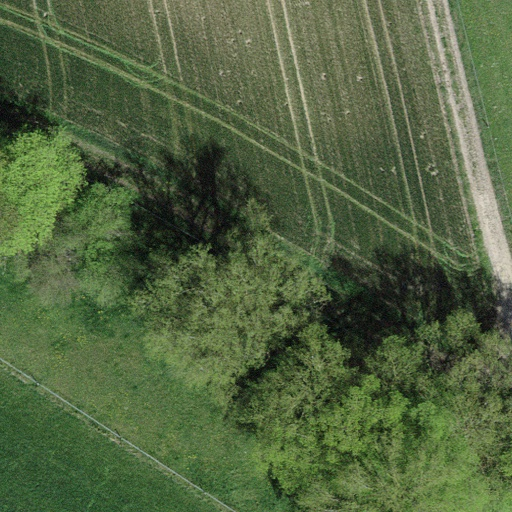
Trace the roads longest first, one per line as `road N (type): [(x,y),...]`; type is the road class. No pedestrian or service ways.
road 1 (track): [(0,116),(226,243),(485,375),(504,376)]
road 2 (track): [(504,376),(414,0)]
